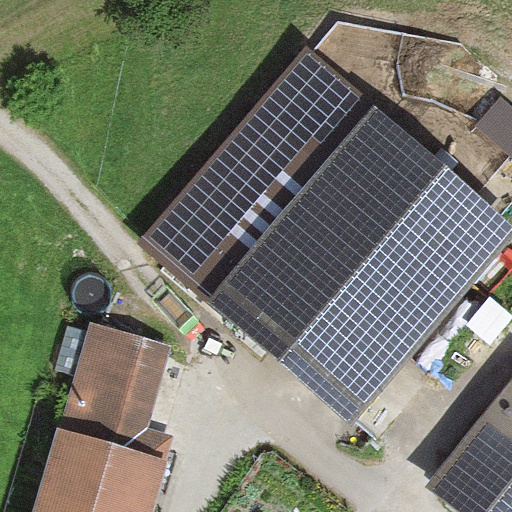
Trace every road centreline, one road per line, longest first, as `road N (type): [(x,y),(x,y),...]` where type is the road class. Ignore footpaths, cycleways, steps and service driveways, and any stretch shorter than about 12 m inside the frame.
road 1 (track): [(0,128),(129,239),(205,349)]
road 2 (unknown): [(252,391),(207,456),(182,511)]
